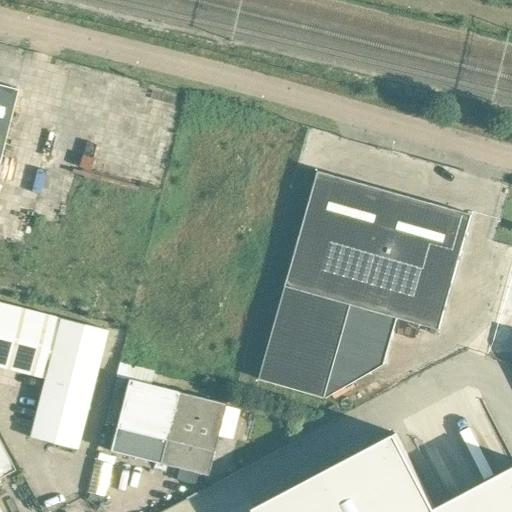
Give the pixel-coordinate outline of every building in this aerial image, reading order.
[(0,148),(15,88),(0,84),(0,148)] [(318,171),(286,286),(259,380),(327,400),(340,353),(384,366),(398,318),(440,330),(472,215),(318,171)] [(0,303),(0,367),(44,378),(29,437),(76,449),(107,330),(0,303)] [(115,428),(109,451),(158,463),(176,392),(128,379),(115,428)] [(225,404),(176,392),(158,463),(206,475),(212,452),(217,435),(232,439),(240,410),(224,405),(225,404)] [(256,511),(511,511),(511,467),(435,508),(396,433),(254,508),(256,511)] [(0,476),(14,469),(0,442),(0,476)]
